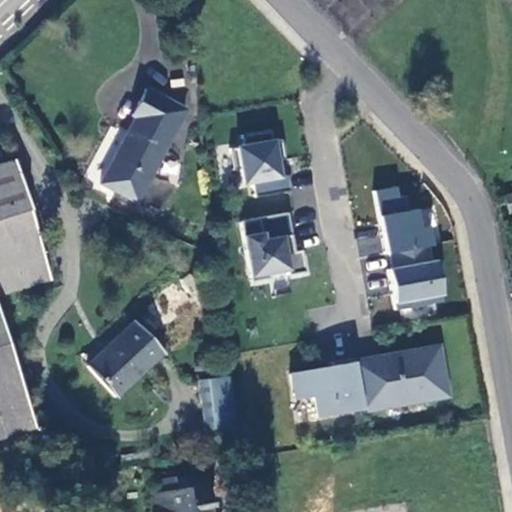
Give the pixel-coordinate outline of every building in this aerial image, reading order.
[(100,183),(135,203),(185,109),(147,87),(131,117),(134,120),(100,183)] [(284,139),(240,141),(242,190),(286,187),(284,139)] [(0,439),(32,429),(0,330),(0,296),(50,281),(12,161),(0,165),(0,439)] [(162,206),(171,184),(153,178),(145,199),(162,206)] [(423,307),(426,209),(405,208),(405,188),(388,188),(384,305),(423,307)] [(286,214),(239,222),(250,282),(268,279),(267,274),(286,271),(287,275),(304,272),(300,251),(293,252),(286,214)] [(425,229),(427,259),(438,258),(436,228),(425,229)] [(374,233),(358,237),(362,255),(378,252),(374,233)] [(441,260),(422,263),(426,299),(446,297),(441,260)] [(115,397),(161,354),(133,323),(86,367),(115,397)] [(378,358),(352,363),(360,409),(360,412),(388,407),(386,397),(422,390),(423,400),(445,396),(436,348),(394,356),(395,359),(379,362),(378,358)] [(352,363),(351,359),(330,363),(330,367),(288,374),(293,400),(311,397),(315,418),(360,409),(352,363)] [(236,428),(229,379),(199,383),(206,432),(236,428)] [(386,397),(388,407),(423,400),(422,390),(386,397)] [(211,511),(204,473),(183,477),(185,488),(156,493),(148,495),(150,511),(211,511)] [(153,479),(156,493),(185,488),(183,477),(171,479),(170,476),(153,479)]
